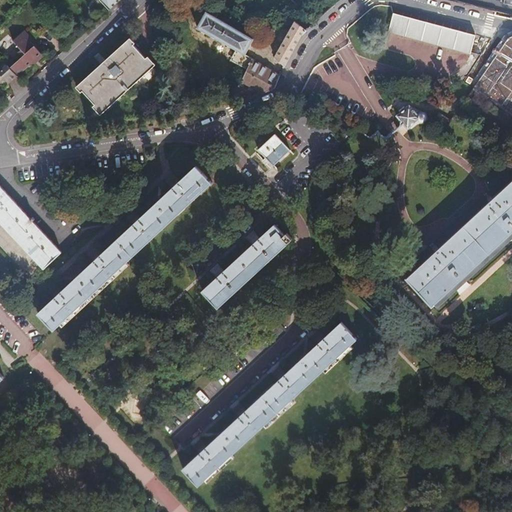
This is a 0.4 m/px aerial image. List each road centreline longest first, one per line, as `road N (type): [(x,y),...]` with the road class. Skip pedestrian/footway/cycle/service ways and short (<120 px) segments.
road 1 (tertiary): [(0,151),(17,158),(156,138),(282,99),(323,33),(363,0)]
road 2 (tertiary): [(137,0),(0,124)]
